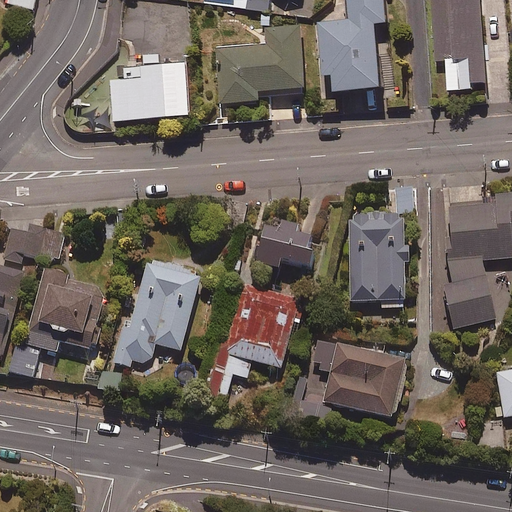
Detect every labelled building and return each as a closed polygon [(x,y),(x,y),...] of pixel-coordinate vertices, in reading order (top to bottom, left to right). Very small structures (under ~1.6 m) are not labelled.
[(38,0),(11,0),(9,10),(35,15),(38,0)] [(274,0),(251,0),(249,13),(271,18),(274,0)] [(393,32),(389,0),(352,0),(355,30),(326,33),(331,87),(342,86),(344,104),(390,99),(383,33),(393,32)] [(450,65),(452,97),(477,95),(477,91),(490,90),(483,0),(434,0),(439,66),(450,65)] [(306,32),(271,34),(271,49),(220,52),(224,108),(263,106),(263,100),(309,97),(306,32)] [(193,124),(192,68),(128,69),(128,85),(115,85),(116,126),(193,124)] [(413,190),(393,191),(394,215),(414,215),(413,190)] [(454,217),(456,267),(462,287),(448,291),(459,333),(498,323),(484,266),(511,265),(511,202),(484,203),(485,216),(454,217)] [(408,312),(407,274),(411,274),(411,256),(406,257),(406,223),(351,224),(353,309),(384,308),(384,312),(408,312)] [(68,240),(31,230),(29,241),(10,236),(2,262),(21,267),(23,259),(60,269),(68,240)] [(301,235),(285,232),(283,242),(267,239),(261,268),(314,280),(320,252),(298,247),(301,235)] [(131,373),(134,363),(151,368),(156,351),(182,358),(203,282),(150,267),(134,324),(126,322),(113,368),(131,373)] [(27,281),(0,273),(0,361),(3,363),(27,281)] [(106,296),(44,282),(29,352),(60,359),(62,350),(92,357),(106,296)] [(302,312),(241,294),(225,350),(216,348),(201,398),(228,405),(235,382),(249,386),(254,367),(283,376),(302,312)] [(410,373),(321,347),(300,422),(328,430),(333,413),(394,430),(410,373)] [(511,367),(496,369),(502,414),(511,413),(511,367)] [(122,379),(103,378),(102,394),(121,395),(122,379)]
